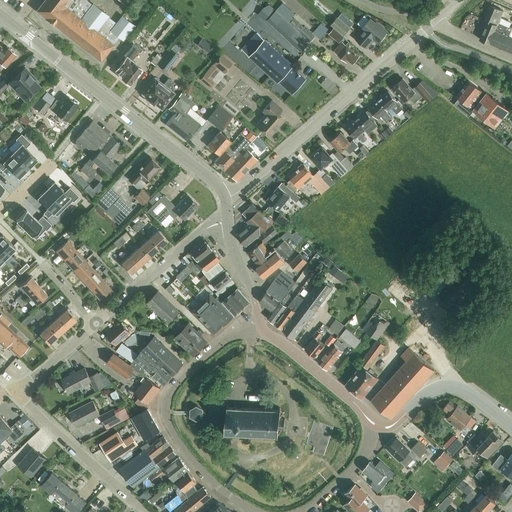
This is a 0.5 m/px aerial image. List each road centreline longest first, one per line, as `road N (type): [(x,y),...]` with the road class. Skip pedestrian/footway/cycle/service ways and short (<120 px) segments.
road 1 (tertiary): [(225,198),(0,16)]
road 2 (residential): [(261,328),(225,340),(185,374),(166,406),(173,433),(202,471),(257,511)]
road 3 (residential): [(225,198),(426,29)]
road 4 (residential): [(146,511),(18,391)]
road 5 (residential): [(95,324),(192,237),(227,222)]
road 6 (tertiary): [(511,426),(467,391),(442,387),(392,424),(372,429)]
road 7 (tertiary): [(372,429),(356,405),(261,328)]
